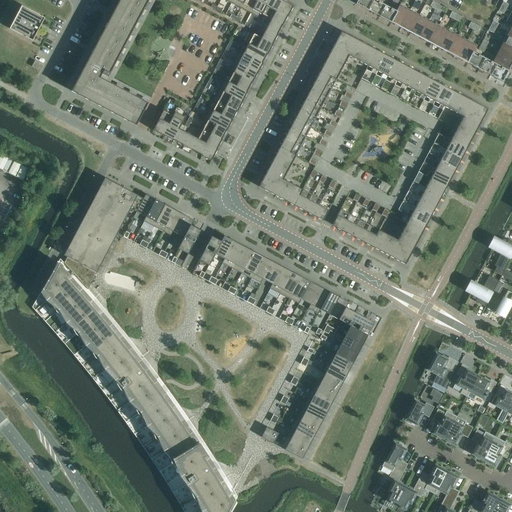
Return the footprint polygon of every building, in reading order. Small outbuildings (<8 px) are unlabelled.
[(88,61),(71,92),(98,105),(110,112),(123,119),(136,126),(148,103),(135,96),(122,89),(110,83),(106,81),(110,73),(117,61),(124,48),(131,35),(138,22),(144,9),(149,0),(120,0),(115,10),(108,23),(101,36),(94,48),(88,61)] [(233,0),(231,4),(241,9),(245,0),(233,0)] [(257,0),(245,0),(241,9),(250,14),(257,0)] [(257,0),(250,14),(260,19),(263,15),(262,14),(269,0),(257,0)] [(281,0),(269,0),(262,14),(263,15),(271,19),(272,20),(277,10),(282,0),(281,0)] [(294,6),(282,0),(277,10),(288,16),(294,6)] [(368,11),(373,0),(372,0),(358,0),(356,4),(368,11)] [(379,17),(385,6),(379,2),(378,3),(373,0),(368,11),(379,17)] [(415,1),(412,7),(418,10),(421,4),(415,1)] [(400,5),(396,11),(397,12),(391,23),(401,28),(410,10),(400,5)] [(22,6),(10,29),(33,41),(39,29),(45,18),(43,17),(22,6)] [(391,23),(397,12),(396,11),(385,6),(379,17),(391,23)] [(288,17),(288,16),(277,10),(272,20),(283,26),(288,16),(288,17)] [(410,33),(419,15),(410,10),(401,28),(410,33)] [(420,38),(429,20),(419,15),(410,33),(420,38)] [(283,26),(272,20),(271,19),(266,29),(278,35),(278,34),(282,26),(283,26)] [(429,43),(439,25),(429,20),(420,38),(429,43)] [(439,48),(448,31),(439,25),(429,43),(439,48)] [(273,44),(278,35),(266,29),(261,38),(273,45),(273,44)] [(448,53),(458,36),(448,31),(439,48),(448,53)] [(268,54),(273,45),(261,38),(250,32),(244,42),(248,44),(249,44),(268,54)] [(347,61),(349,56),(357,40),(341,32),(330,52),(347,61)] [(511,37),(506,34),(501,44),(511,49),(511,37)] [(458,58),(467,41),(458,36),(448,53),(458,58)] [(368,66),(377,50),(357,40),(349,56),(368,66)] [(474,53),(477,46),(467,41),(458,58),(467,63),(473,52),(474,53)] [(268,55),(268,54),(249,44),(248,44),(244,53),(243,54),(263,64),(263,63),(262,63),(267,54),(268,55)] [(511,49),(501,44),(496,53),(511,61),(511,49)] [(378,71),(386,55),(377,50),(368,66),(378,71)] [(258,73),(263,64),(243,54),(244,53),(240,51),(234,61),(258,73)] [(347,61),(330,52),(320,71),(336,80),(347,61)] [(479,70),(485,58),(474,53),(473,52),(467,63),(479,70)] [(511,61),(496,53),(491,62),(491,63),(496,65),(508,72),(511,64),(511,61)] [(387,76),(396,60),(386,55),(378,71),(387,76)] [(490,76),(496,65),(491,63),(491,62),(485,58),(479,70),(490,76)] [(397,82),(405,65),(396,60),(387,76),(397,82)] [(38,70),(41,64),(35,61),(32,67),(38,70)] [(258,74),(258,73),(234,61),(229,71),(233,73),(252,83),(257,74),(258,74)] [(406,87),(415,70),(405,65),(397,82),(406,87)] [(496,65),(490,76),(502,82),(508,72),(496,65)] [(416,92),(424,76),(415,70),(406,87),(416,92)] [(336,80),(320,71),(315,81),(331,89),(336,80)] [(252,83),(233,73),(228,82),(247,92),(248,92),(247,92),(252,83)] [(425,97),(434,81),(424,76),(416,92),(425,97)] [(381,78),(377,87),(381,89),(385,80),(381,78)] [(243,101),(247,92),(228,82),(224,80),(219,90),(243,102),(243,101)] [(331,89),(315,81),(310,90),(326,99),(331,89)] [(435,102),(443,86),(434,81),(425,97),(435,102)] [(391,83),(386,92),(390,94),(395,85),(391,83)] [(444,107),(453,91),(443,86),(435,102),(444,107)] [(238,112),(243,102),(219,90),(214,99),(218,102),(218,101),(238,112)] [(326,99),(310,90),(305,100),(321,108),(326,99)] [(463,117),(472,101),(453,91),(444,107),(463,117)] [(321,108),(305,100),(300,109),(316,118),(321,108)] [(237,112),(238,112),(218,101),(218,102),(213,110),(213,111),(232,121),(232,120),(237,112)] [(461,121),(477,130),(488,109),(472,101),(463,117),(461,121)] [(429,104),(425,112),(428,114),(433,106),(429,104)] [(227,131),(232,121),(213,111),(213,110),(209,108),(204,119),(208,121),(208,120),(227,131)] [(316,118),(300,109),(295,119),(311,127),(316,118)] [(439,109),(434,117),(438,119),(442,111),(439,109)] [(153,130),(163,136),(173,116),(163,111),(153,130)] [(164,136),(173,140),(179,129),(186,117),(175,112),(173,116),(163,136),(164,136)] [(311,127),(295,119),(290,128),(306,137),(311,127)] [(227,131),(208,120),(208,121),(203,130),(222,140),(222,139),(227,131)] [(451,140),(467,149),(477,130),(461,121),(451,140)] [(217,149),(222,140),(203,130),(199,127),(194,137),(198,139),(207,145),(217,150),(218,149),(217,149)] [(306,137),(290,128),(285,138),(301,146),(306,137)] [(182,145),(182,146),(189,134),(179,129),(173,140),(173,141),(174,140),(182,145)] [(182,146),(192,151),(198,139),(194,137),(189,134),(182,146)] [(301,146),(285,138),(280,147),(296,156),(301,146)] [(201,156),(207,145),(198,139),(192,151),(193,150),(201,155),(201,156)] [(467,149),(451,140),(446,150),(462,158),(467,149)] [(211,161),(217,150),(207,145),(201,156),(211,161)] [(296,156),(280,147),(270,167),(286,175),(296,156)] [(441,159),(457,168),(462,158),(446,150),(441,159)] [(13,161),(9,159),(3,171),(7,173),(13,161)] [(457,168),(441,159),(436,169),(452,178),(457,168)] [(286,175),(270,167),(259,187),(275,196),(283,179),(286,175)] [(431,179),(447,187),(452,178),(436,169),(431,179)] [(418,172),(416,176),(425,180),(427,176),(418,172)] [(137,212),(144,199),(143,198),(105,178),(64,256),(97,273),(131,209),(137,212)] [(303,190),(283,179),(275,196),(294,206),(303,190)] [(425,188),(442,197),(447,187),(431,179),(425,188)] [(413,182),(411,185),(420,190),(422,186),(413,182)] [(420,198),(437,206),(442,197),(425,188),(420,198)] [(312,195),(303,190),(294,206),(304,211),(312,195)] [(145,194),(143,198),(144,199),(137,212),(146,217),(156,200),(145,194)] [(322,200),(312,195),(304,211),(313,216),(322,200)] [(415,207),(432,216),(437,206),(420,198),(415,207)] [(156,222),(165,205),(156,200),(146,217),(156,222)] [(332,205),(322,200),(313,216),(323,221),(332,205)] [(403,201),(401,204),(410,209),(412,205),(403,201)] [(165,228),(175,210),(165,205),(156,222),(165,228)] [(410,217),(426,225),(432,216),(415,207),(410,217)] [(184,215),(175,210),(165,228),(175,233),(184,215)] [(332,226),(342,231),(350,215),(340,210),(332,226)] [(191,226),(194,220),(184,215),(175,233),(184,237),(184,238),(185,237),(191,225),(191,226)] [(350,215),(342,231),(351,236),(360,220),(350,215)] [(400,236),(416,244),(426,225),(410,217),(400,236)] [(360,220),(351,236),(361,241),(369,225),(360,220)] [(194,243),(201,231),(191,226),(191,225),(185,237),(194,243)] [(369,225),(361,241),(370,246),(379,230),(369,225)] [(379,230),(370,246),(389,256),(398,240),(379,230)] [(205,248),(215,254),(222,242),(221,241),(212,236),(205,248)] [(215,254),(216,254),(224,259),(225,259),(234,241),(224,236),(221,241),(222,242),(215,254)] [(400,236),(398,240),(389,256),(406,265),(416,244),(400,236)] [(178,249),(188,254),(194,243),(185,237),(184,238),(184,237),(178,249)] [(494,237),(489,248),(500,254),(494,266),(504,271),(505,270),(510,259),(511,256),(511,241),(508,239),(506,244),(494,237)] [(224,259),(222,263),(232,268),(244,246),(234,241),(225,259),(224,259)] [(232,268),(241,273),(253,252),(244,246),(232,268)] [(215,254),(205,248),(199,260),(209,266),(216,254),(215,254)] [(241,273),(251,279),(263,257),(253,252),(241,273)] [(62,261),(35,311),(46,323),(57,336),(68,349),(79,362),(89,374),(100,388),(109,400),(119,414),(130,429),(139,441),(150,457),(157,468),(160,473),(168,485),(170,489),(181,506),(184,511),(227,511),(236,495),(222,472),(220,468),(205,443),(187,416),(168,389),(167,389),(147,361),(125,333),(88,289),(97,273),(67,257),(64,263),(62,261)] [(251,279),(261,284),(272,262),(263,257),(251,279)] [(270,288),(270,289),(282,267),(272,262),(261,284),(263,280),(272,284),(270,288)] [(270,289),(280,294),(291,272),(282,267),(270,289)] [(504,271),(501,276),(511,281),(511,274),(505,270),(504,271)] [(280,294),(289,299),(301,277),(291,272),(280,294)] [(471,281),(466,291),(478,298),(475,302),(485,307),(487,303),(498,282),(499,281),(489,276),(483,287),(471,281)] [(289,299),(299,304),(310,282),(301,277),(289,299)] [(308,309),(320,287),(310,282),(299,304),(301,300),(310,304),(308,309)] [(498,282),(487,303),(494,307),(500,296),(499,296),(504,285),(498,282)] [(308,309),(318,314),(329,292),(320,287),(308,309)] [(511,292),(507,290),(495,312),(505,318),(508,314),(511,305),(511,292)] [(320,310),(330,315),(339,297),(329,292),(318,314),(320,310)] [(330,315),(339,320),(346,308),(349,302),(339,297),(330,315)] [(339,320),(349,325),(355,313),(346,308),(339,320)] [(351,325),(358,330),(365,318),(355,313),(349,325),(350,326),(351,325)] [(365,318),(358,330),(368,335),(375,323),(365,318)] [(351,325),(350,326),(346,335),(363,344),(368,335),(358,330),(351,325)] [(346,335),(341,344),(358,354),(363,344),(346,335)] [(331,352),(353,363),(358,354),(341,344),(336,354),(331,352)] [(331,352),(326,361),(348,373),(353,363),(331,352)] [(436,354),(427,370),(437,375),(433,382),(445,389),(454,372),(453,371),(458,362),(455,360),(449,357),(447,360),(436,354)] [(326,361),(321,371),(343,383),(348,373),(326,361)] [(467,397),(470,392),(469,392),(478,376),(466,370),(468,367),(462,364),(456,374),(459,376),(455,384),(463,389),(461,393),(467,397)] [(316,380),(338,392),(343,383),(321,371),(325,374),(320,382),(316,380)] [(491,379),(489,382),(478,376),(469,392),(470,392),(484,400),(486,397),(487,395),(486,395),(487,393),(488,391),(490,392),(491,393),(497,383),(491,379)] [(316,380),(311,390),(333,402),(338,392),(316,380)] [(498,397),(494,405),(508,413),(511,405),(511,394),(505,390),(507,388),(501,385),(495,395),(498,397)] [(311,390),(306,400),(328,411),(333,402),(311,390)] [(486,397),(484,399),(489,401),(493,394),(491,393),(490,392),(488,391),(487,393),(486,395),(487,395),(486,397)] [(306,400),(301,409),(323,421),(328,411),(306,400)] [(425,406),(415,400),(405,419),(417,425),(423,414),(429,417),(434,407),(426,403),(425,406)] [(301,409),(296,419),(318,430),(323,421),(301,409)] [(438,422),(432,433),(444,440),(456,417),(447,412),(446,413),(438,409),(432,419),(438,422)] [(456,417),(444,440),(456,446),(462,435),(467,438),(473,428),(465,423),(466,422),(456,417)] [(296,419),(291,428),(313,440),(318,430),(296,419)] [(308,449),(286,438),(282,445),(275,441),(279,434),(266,427),(261,437),(302,459),(308,449)] [(291,428),(286,438),(308,449),(313,440),(291,428)] [(477,443),(471,454),(483,460),(495,437),(485,432),(485,434),(477,430),(471,440),(477,443)] [(511,443),(506,440),(505,442),(495,437),(483,460),(495,467),(501,455),(506,458),(511,447),(511,443)] [(407,450),(395,443),(382,466),(392,471),(393,470),(402,474),(408,464),(401,461),(407,450)] [(429,476),(423,472),(417,482),(426,487),(425,489),(435,494),(437,490),(447,471),(435,465),(429,476)] [(386,500),(383,505),(393,510),(395,505),(405,486),(398,482),(402,474),(393,470),(392,471),(388,480),(392,483),(388,492),(390,493),(386,500)] [(453,488),(459,477),(447,471),(437,490),(446,494),(445,497),(454,502),(459,492),(453,488)] [(421,498),(425,489),(426,487),(417,482),(413,490),(405,486),(395,505),(399,507),(399,508),(401,509),(401,508),(405,510),(409,503),(411,504),(416,495),(421,498)] [(481,503),(474,500),(469,510),(473,511),(491,511),(499,499),(487,492),(481,503)] [(445,497),(437,511),(453,511),(450,510),(454,502),(445,497)] [(491,511),(506,511),(511,505),(499,499),(491,511)]
